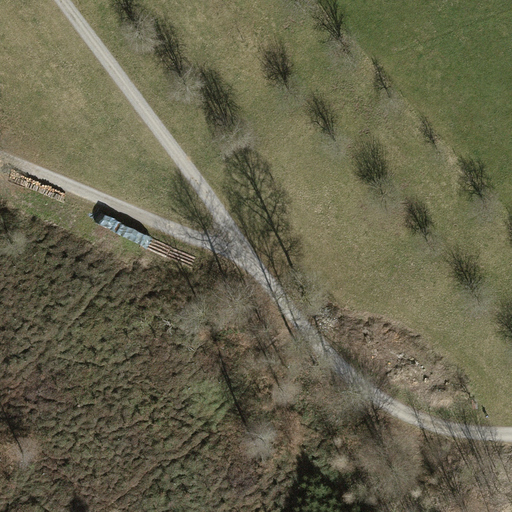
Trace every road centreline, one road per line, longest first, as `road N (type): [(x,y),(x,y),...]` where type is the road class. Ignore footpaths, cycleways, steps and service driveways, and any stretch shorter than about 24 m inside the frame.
road 1 (track): [(511,433),(424,421),(335,363),(62,0)]
road 2 (track): [(0,154),(252,259)]
